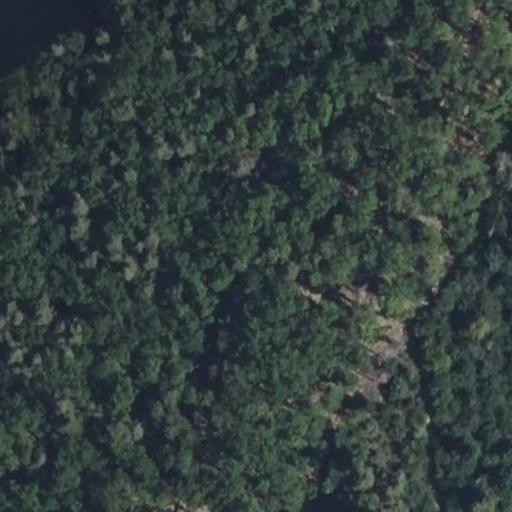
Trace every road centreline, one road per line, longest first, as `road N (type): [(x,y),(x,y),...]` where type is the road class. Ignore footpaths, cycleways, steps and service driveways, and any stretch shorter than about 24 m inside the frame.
road 1 (track): [(441,511),(423,464),(435,406),(405,329),(479,233),(511,166)]
road 2 (track): [(0,185),(252,0)]
